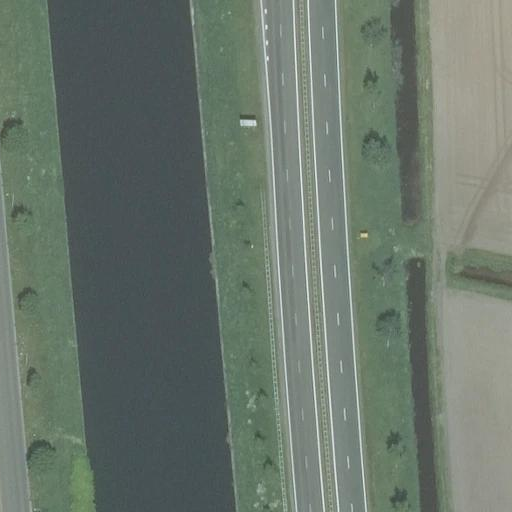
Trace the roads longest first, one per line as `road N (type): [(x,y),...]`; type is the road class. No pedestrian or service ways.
road 1 (trunk): [(279,0),(316,511)]
road 2 (trunk): [(354,511),(321,0)]
road 3 (unclassified): [(14,511),(0,345)]
